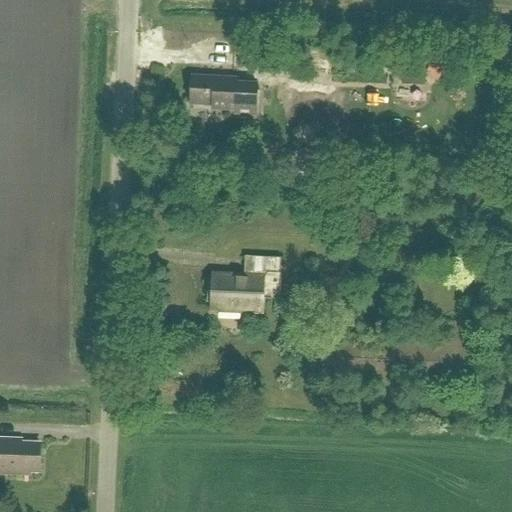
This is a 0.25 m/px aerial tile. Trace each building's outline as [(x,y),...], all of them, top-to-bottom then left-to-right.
[(288,72),(288,56),(259,55),(258,70),(288,72)] [(255,115),(257,86),(237,85),(237,80),(191,77),(190,104),(212,105),(212,109),(235,110),(234,114),(255,115)] [(296,86),(295,127),(331,128),(331,86),(296,86)] [(276,296),(278,259),(241,258),(242,279),(213,277),(212,310),(258,312),(259,295),(276,296)] [(480,391),(483,340),(322,333),(320,384),(480,391)] [(39,472),(39,444),(21,443),(21,439),(0,438),(0,474),(30,475),(30,472),(39,472)]
